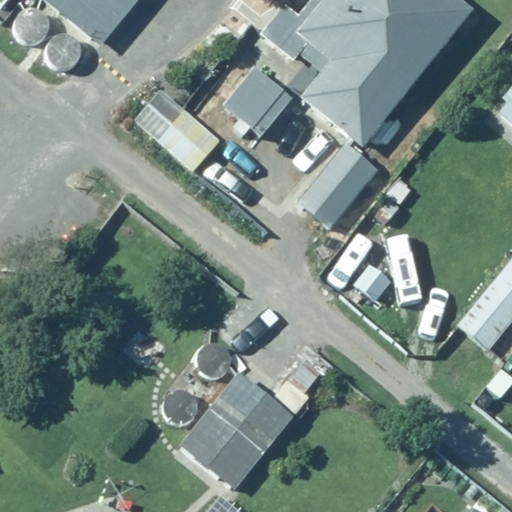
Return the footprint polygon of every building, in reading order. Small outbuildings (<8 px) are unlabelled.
[(49,0),(61,9),(68,0),(49,0)] [(343,143),(294,202),(330,230),(381,172),(356,151),(470,15),(452,0),(314,0),(298,20),(284,8),(259,38),(293,67),(298,60),(321,78),(299,105),(343,143)] [(511,32),(484,68),(511,89),(511,32)] [(250,71),(222,109),(251,131),(280,94),(250,71)] [(159,91),(133,121),(194,175),(220,145),(159,91)] [(329,231),(301,262),(326,282),(352,250),(329,231)] [(511,257),(455,325),(496,359),(511,338),(511,257)] [(146,320),(120,351),(143,370),(169,340),(146,320)] [(199,422),(180,445),(230,489),(292,418),(225,361),(184,409),(199,422)]
